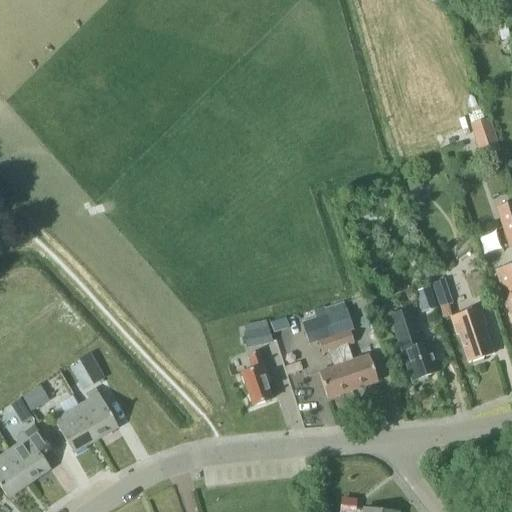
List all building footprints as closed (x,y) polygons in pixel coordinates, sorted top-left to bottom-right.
[(500,152),(489,118),(469,125),(480,159),(500,152)] [(418,178),(406,182),(410,194),(421,191),(418,178)] [(511,247),(511,201),(494,208),(508,249),(511,247)] [(511,316),(511,266),(497,272),(506,300),(511,315),(511,316)] [(478,272),(466,276),(474,297),(485,293),(478,272)] [(448,282),(416,290),(423,314),(455,305),(448,282)] [(413,382),(437,374),(432,358),(434,357),(429,342),(422,344),(410,309),(408,302),(400,304),(403,311),(389,316),(401,352),(402,351),(413,382)] [(468,363),(492,355),(483,327),(485,326),(479,308),(450,317),(456,335),(458,335),(468,363)] [(346,309),(326,316),(333,336),(353,330),(346,309)] [(303,329),(301,330),(307,346),(333,336),(326,316),(302,325),(303,329)] [(262,329),(261,329),(243,333),(246,350),(266,346),(262,329)] [(354,344),(349,332),(334,337),(352,391),(377,382),(368,356),(352,361),(347,346),(354,344)] [(327,400),(352,391),(334,337),(318,342),(322,354),(329,352),(335,367),(318,373),(327,400)] [(252,406),(272,400),(267,385),(270,384),(259,352),(248,356),(252,369),(240,373),(252,406)] [(49,401),(40,386),(21,397),(30,412),(49,401)] [(99,439),(118,428),(95,390),(86,395),(88,400),(79,406),(99,439)] [(20,399),(10,404),(22,425),(32,419),(20,399)] [(73,454),(99,439),(79,406),(63,415),(60,410),(51,415),(73,454)] [(19,444),(10,450),(32,482),(50,470),(36,450),(45,444),(33,427),(15,439),(19,444)] [(0,488),(7,499),(32,482),(10,450),(0,456),(0,488)] [(358,511),(359,499),(342,499),(342,511),(358,511)]
